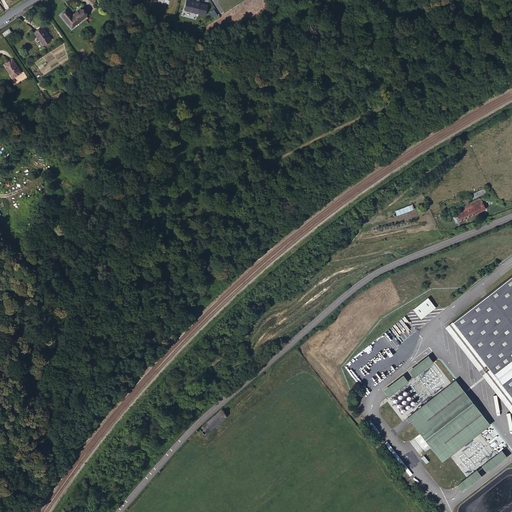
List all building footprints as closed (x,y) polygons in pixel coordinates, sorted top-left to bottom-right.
[(204,3),(190,0),(188,10),(189,11),(201,14),(204,3)] [(73,20),(71,16),(65,20),(73,31),(87,21),(82,14),(73,20)] [(46,30),(37,35),(45,48),(54,43),(46,30)] [(13,61),(5,67),(14,81),(23,76),(13,61)] [(484,189),(478,191),(472,194),(472,195),(474,199),(486,193),(484,189)] [(460,198),(463,205),(470,202),(467,196),(465,197),(464,195),(461,196),(461,198),(460,198)] [(413,205),(395,211),(397,216),(415,210),(413,205)] [(461,223),(486,211),(484,206),(475,210),(458,218),(461,223)] [(511,275),(454,320),(511,395),(511,275)] [(412,310),(420,320),(435,308),(427,298),(412,310)] [(408,371),(412,377),(432,361),(428,355),(408,371)] [(383,390),(387,396),(407,381),(403,375),(383,390)] [(455,380),(408,417),(443,461),(490,424),(455,380)] [(221,410),(199,428),(204,435),(226,416),(221,410)] [(502,451),(482,466),(487,472),(507,457),(502,451)] [(457,484),(462,490),(482,474),(477,468),(457,484)]
